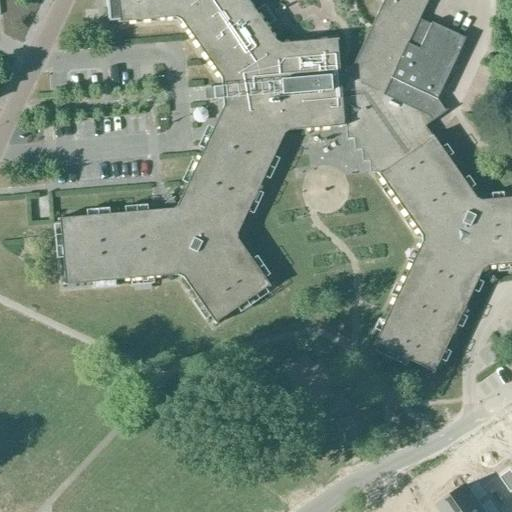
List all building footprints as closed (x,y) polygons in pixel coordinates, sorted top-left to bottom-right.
[(361,163),(368,163),(369,175),(375,174),(419,238),(420,244),(371,348),(431,376),(480,272),(485,269),(511,266),(511,199),(479,202),(474,200),(423,128),(446,112),(436,98),(464,40),(418,19),(427,0),(382,0),(351,68),(339,69),(336,41),(279,46),(274,43),(264,30),(275,22),(264,6),(253,13),(243,0),(106,0),(109,22),(117,21),(118,23),(176,19),(219,81),(221,108),(176,207),(171,211),(56,221),(61,287),(175,277),(181,280),(214,326),(268,289),(236,242),(235,236),(282,136),(287,133),(344,128),(345,141),(352,141),(353,152),(360,152),(361,163)] [(198,105),(186,108),(189,121),(201,118),(198,105)] [(511,472),(511,470),(500,478),(505,485),(511,480),(511,472)] [(467,485),(438,506),(442,511),(467,511),(480,503),(467,485)] [(485,511),(480,503),(467,511),(485,511)]
